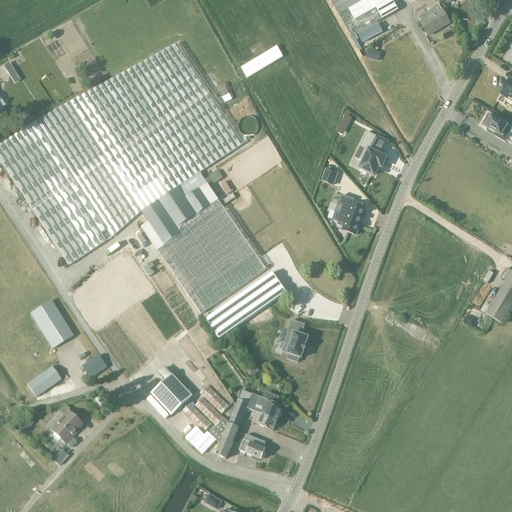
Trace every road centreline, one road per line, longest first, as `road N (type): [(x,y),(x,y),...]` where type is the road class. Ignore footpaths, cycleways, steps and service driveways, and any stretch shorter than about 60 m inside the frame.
road 1 (tertiary): [(294,492),(403,188),(508,0)]
road 2 (unclassified): [(294,492),(212,466),(131,394),(0,198)]
